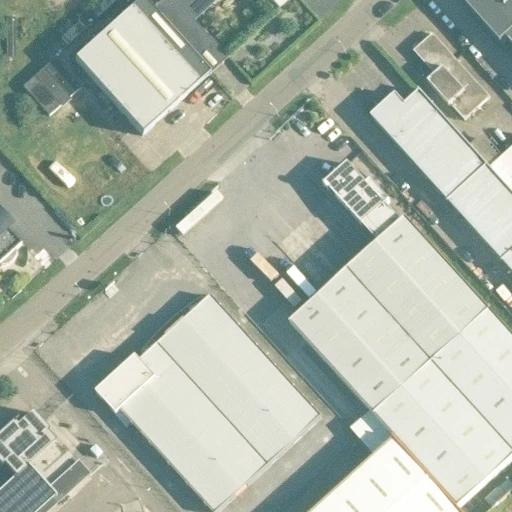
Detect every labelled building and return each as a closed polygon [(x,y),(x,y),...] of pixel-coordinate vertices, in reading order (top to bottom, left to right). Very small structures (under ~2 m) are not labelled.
[(163,0),(150,12),(207,77),(227,59),(192,23),(217,0),(264,0),(269,4),(275,11),(282,5),(287,0),(163,0)] [(511,0),(475,0),(467,8),(501,46),(506,40),(511,46),(511,0)] [(142,138),(199,86),(131,11),(74,63),(142,138)] [(428,84),(462,122),(489,98),(433,36),(414,53),(435,77),(428,84)] [(49,118),(80,90),(54,61),(23,88),(49,118)] [(371,119),(385,133),(511,273),(511,195),(489,170),(419,93),(418,93),(419,94),(406,107),(396,96),(371,119)] [(511,149),(489,170),(511,195),(511,149)] [(379,245),(290,326),(395,442),(419,468),(457,509),(459,507),(511,459),(511,337),(490,313),(406,221),(402,225),(386,207),(390,203),(371,182),(367,186),(348,165),(333,179),(325,187),(336,198),(363,228),(379,245)] [(3,222),(0,218),(0,267),(1,268),(5,267),(9,265),(13,262),(15,258),(16,254),(15,252),(21,247),(0,225),(3,222)] [(262,511),(318,462),(160,288),(92,350),(238,511),(262,511)] [(28,467),(54,445),(55,444),(47,435),(49,433),(32,413),(17,427),(13,423),(6,430),(0,434),(0,467),(1,468),(3,467),(14,479),(15,479),(28,467)] [(395,442),(317,511),(463,511),(459,507),(457,509),(419,468),(395,442)] [(54,445),(28,467),(50,493),(79,466),(62,448),(59,451),(54,445)] [(0,511),(40,511),(55,499),(50,493),(28,467),(15,479),(14,479),(11,482),(12,482),(0,492),(0,511)]
